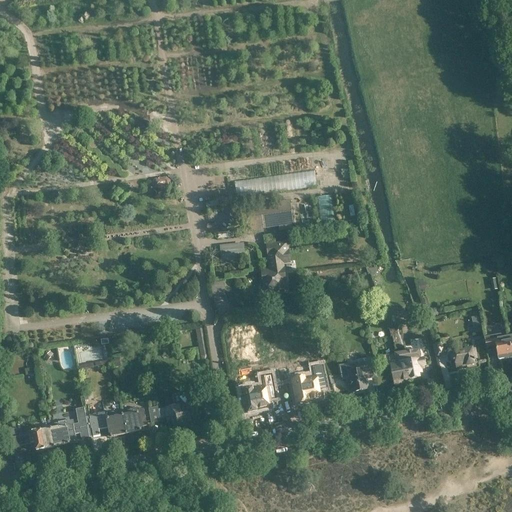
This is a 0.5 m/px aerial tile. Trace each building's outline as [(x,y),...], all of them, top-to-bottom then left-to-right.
[(316,186),(314,171),(234,181),(236,197),(316,186)] [(315,198),(319,231),(336,229),(332,196),(315,198)] [(317,231),(313,200),(297,203),(301,233),(317,231)] [(249,235),(264,233),(263,229),(293,225),(290,201),(230,209),(232,225),(236,224),(248,223),(249,235)] [(236,258),(237,260),(244,259),(242,244),(221,247),(222,259),(236,258)] [(275,290),(275,291),(285,290),(284,283),(282,283),(280,262),(288,261),(286,244),(268,246),(272,272),(268,273),(268,272),(262,273),(263,282),(265,282),(266,291),(275,290)] [(405,348),(401,326),(389,328),(391,337),(393,337),(395,349),(405,348)] [(204,328),(196,330),(201,356),(209,354),(204,328)] [(511,357),(511,355),(509,337),(501,339),(501,335),(484,338),(487,351),(497,349),(499,360),(511,357)] [(419,359),(419,357),(426,356),(423,340),(411,342),(412,351),(405,353),(410,379),(419,377),(418,371),(421,371),(420,368),(423,368),(422,365),(425,365),(424,358),(419,359)] [(451,353),(450,354),(451,361),(455,360),(456,368),(464,366),(463,365),(477,363),(472,341),(460,343),(460,345),(450,347),(451,353)] [(434,345),(436,355),(444,353),(442,343),(434,345)] [(50,352),(44,358),(47,361),(53,355),(50,352)] [(410,379),(405,353),(405,352),(383,356),(385,366),(390,365),(394,385),(403,383),(403,381),(410,379)] [(345,373),(348,390),(351,389),(352,393),(368,390),(366,379),(376,377),(373,362),(354,366),(355,371),(345,373)] [(191,421),(190,416),(198,415),(195,403),(159,410),(161,419),(167,418),(168,422),(172,421),(173,426),(175,425),(176,426),(180,426),(181,424),(183,424),(183,422),(191,421)] [(122,412),(126,434),(142,431),(142,429),(141,429),(141,427),(147,426),(144,409),(138,410),(137,408),(130,409),(130,410),(122,412)] [(157,408),(149,409),(151,423),(160,422),(157,408)] [(58,424),(51,425),(55,448),(70,445),(70,443),(69,443),(69,441),(76,439),(75,435),(80,434),(81,438),(89,437),(89,438),(91,437),(87,418),(86,418),(84,409),(82,410),(76,411),(78,419),(78,420),(79,424),(73,425),(73,421),(66,422),(66,421),(58,422),(58,424)] [(89,417),(87,418),(91,437),(100,436),(98,430),(107,428),(107,426),(109,425),(109,426),(111,437),(126,434),(122,412),(114,413),(114,412),(106,413),(107,415),(105,415),(105,413),(104,414),(98,415),(98,416),(96,416),(96,415),(90,416),(89,416),(89,417)] [(55,448),(51,425),(42,427),(43,430),(28,432),(29,435),(12,438),(15,454),(21,453),(20,446),(30,444),(35,443),(36,451),(38,451),(39,452),(42,451),(43,450),(55,448)] [(15,427),(7,429),(8,436),(16,435),(15,427)]
